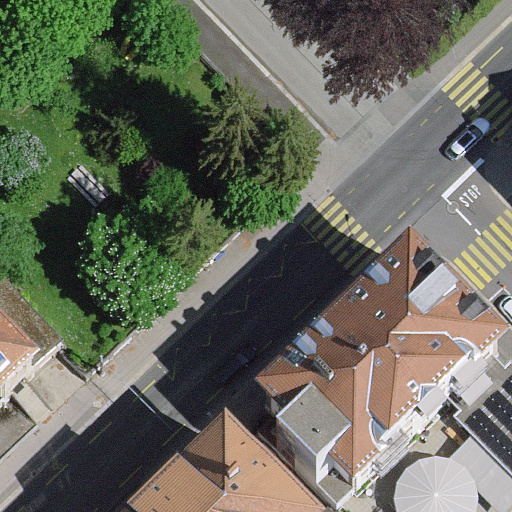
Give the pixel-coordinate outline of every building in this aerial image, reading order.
[(509,362),(412,263),(257,413),(288,446),(309,426),(350,468),(331,487),(354,511),(355,511),(498,373),(509,362)] [(15,302),(0,316),(0,339),(35,376),(62,351),(15,302)] [(27,393),(40,381),(35,376),(0,339),(0,418),(14,405),(27,393)] [(511,511),(511,376),(511,375),(506,380),(498,373),(355,511),(354,511),(331,487),(318,499),(330,511),(511,511)] [(350,468),(309,426),(288,446),(277,457),(318,499),(331,487),(350,468)] [(293,511),(227,444),(157,511),(293,511)]
